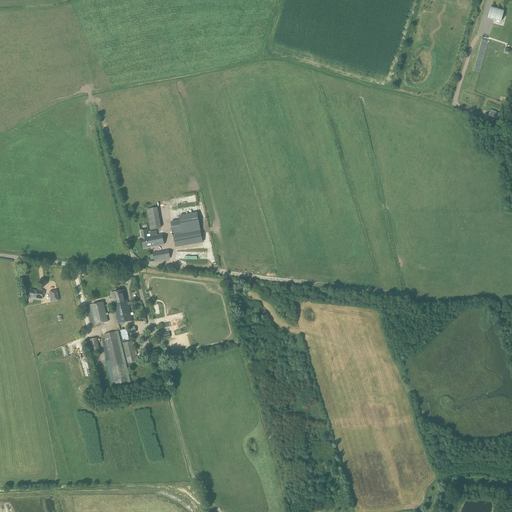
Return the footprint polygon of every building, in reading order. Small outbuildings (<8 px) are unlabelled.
[(427,0),(427,1),(451,10),(454,2),(448,0),(427,0)] [(500,21),(504,10),(504,11),(504,10),(491,6),(491,7),(488,18),(487,18),(501,22),(500,21)] [(151,230),(161,228),(157,208),(147,210),(151,230)] [(171,225),(173,237),(175,248),(202,243),(197,216),(179,220),(180,223),(171,225)] [(143,243),(144,249),(164,245),(162,235),(147,237),(146,238),(147,242),(143,243)] [(154,261),(170,258),(169,250),(153,253),(154,261)] [(29,290),(28,298),(41,300),(43,291),(39,290),(39,291),(29,290)] [(124,290),(111,294),(118,325),(132,321),(124,290)] [(58,301),(57,291),(49,292),(51,302),(58,301)] [(108,322),(103,302),(87,306),(91,326),(108,322)] [(104,335),(112,368),(116,386),(128,383),(115,332),(104,335)] [(153,359),(148,340),(146,333),(132,336),(134,341),(132,341),(123,343),(128,364),(137,362),(135,354),(137,354),(139,362),(153,359)] [(87,341),(91,355),(99,353),(95,339),(87,341)] [(43,362),(62,357),(61,352),(52,354),(52,351),(41,354),(43,362)]
